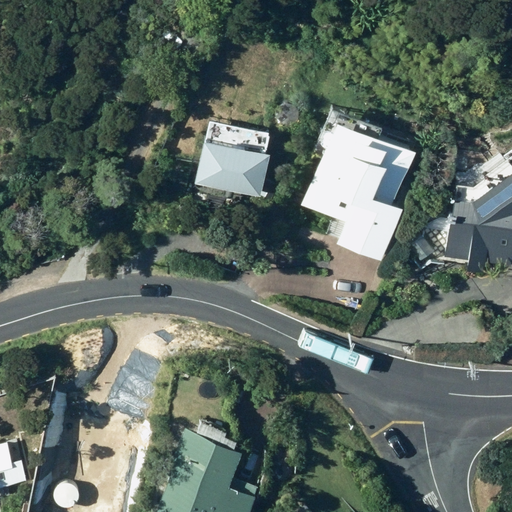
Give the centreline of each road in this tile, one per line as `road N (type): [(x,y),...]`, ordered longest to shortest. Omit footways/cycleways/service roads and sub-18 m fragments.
road 1 (tertiary): [(0,326),(71,303),(150,293),(220,306),(426,392)]
road 2 (tertiary): [(451,511),(432,475),(426,392)]
